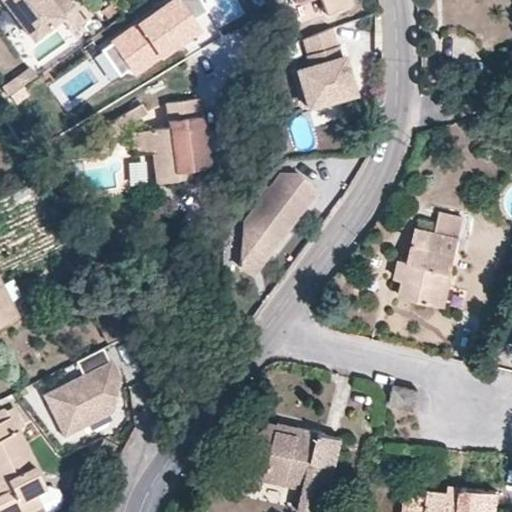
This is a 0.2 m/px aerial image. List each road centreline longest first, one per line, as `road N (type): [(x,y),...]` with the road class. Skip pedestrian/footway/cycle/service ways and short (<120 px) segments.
road 1 (residential): [(392,0),(399,101),(389,149),(372,185),(263,332)]
road 2 (residential): [(263,332),(511,389)]
road 3 (residential): [(263,332),(141,511)]
